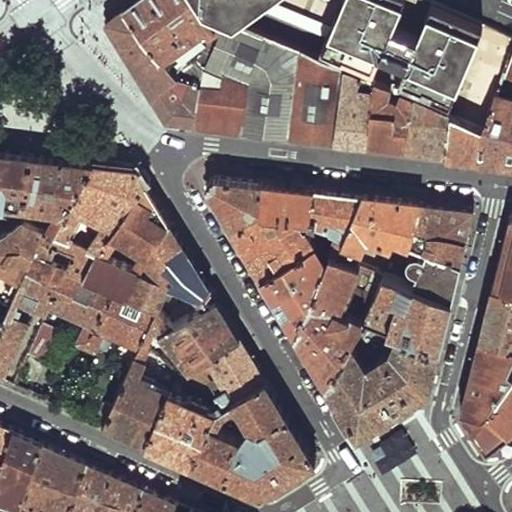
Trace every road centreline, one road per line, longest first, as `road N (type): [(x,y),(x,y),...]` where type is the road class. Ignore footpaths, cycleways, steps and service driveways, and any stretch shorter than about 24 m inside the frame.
road 1 (residential): [(169,154),(174,186),(348,467)]
road 2 (residential): [(501,181),(210,146),(169,154)]
road 3 (residential): [(501,181),(440,410),(479,485)]
road 4 (residential): [(264,511),(0,394)]
road 5 (residential): [(39,16),(169,154)]
